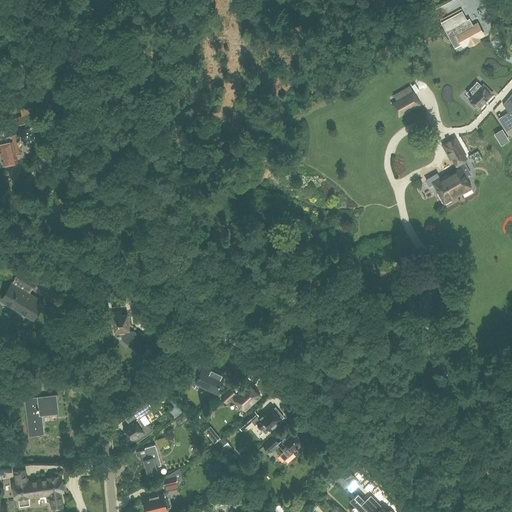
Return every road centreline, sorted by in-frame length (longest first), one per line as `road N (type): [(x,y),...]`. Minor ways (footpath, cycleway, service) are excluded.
road 1 (residential): [(420,511),(242,344),(85,255)]
road 2 (residential): [(113,511),(85,255)]
road 3 (unknown): [(457,511),(464,471),(456,427),(511,374)]
